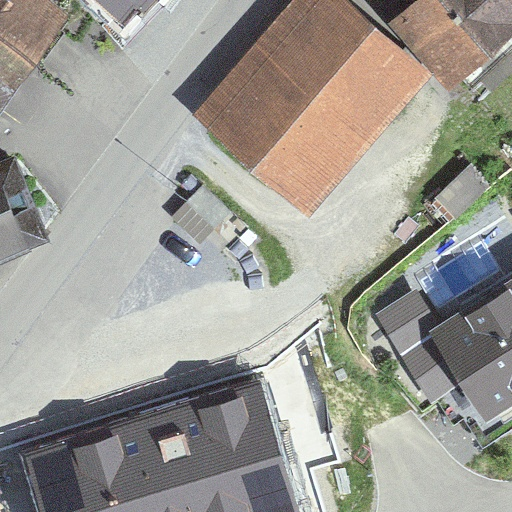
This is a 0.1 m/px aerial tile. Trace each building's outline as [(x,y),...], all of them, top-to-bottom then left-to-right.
[(0,0),(0,112),(0,113),(72,13),(52,0),(0,0)] [(96,0),(120,23),(143,0),(96,0)] [(329,0),(221,128),(321,213),(440,73),(354,0),(329,0)] [(511,0),(424,0),(398,23),(455,83),(511,32),(511,0)] [(0,160),(0,252),(49,234),(11,157),(0,160)] [(511,283),(442,328),(500,419),(511,411),(511,283)]
